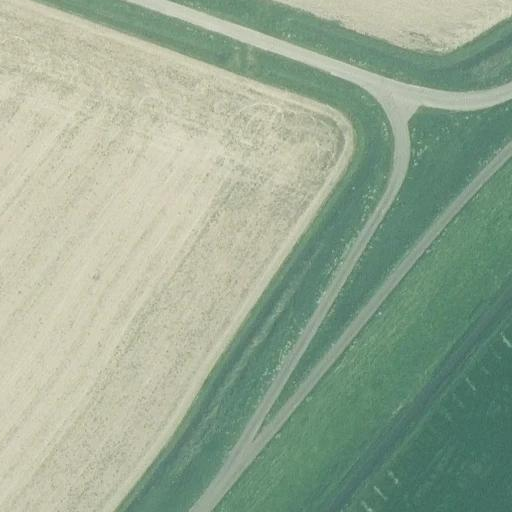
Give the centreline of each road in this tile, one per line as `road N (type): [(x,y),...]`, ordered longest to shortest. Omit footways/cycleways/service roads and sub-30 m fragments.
road 1 (unclassified): [(379,86),(404,162),(260,410),(237,465)]
road 2 (unclassified): [(237,465),(511,149)]
road 3 (unclassified): [(379,86),(148,0)]
road 4 (unclassified): [(511,90),(484,102),(448,102),(379,86)]
